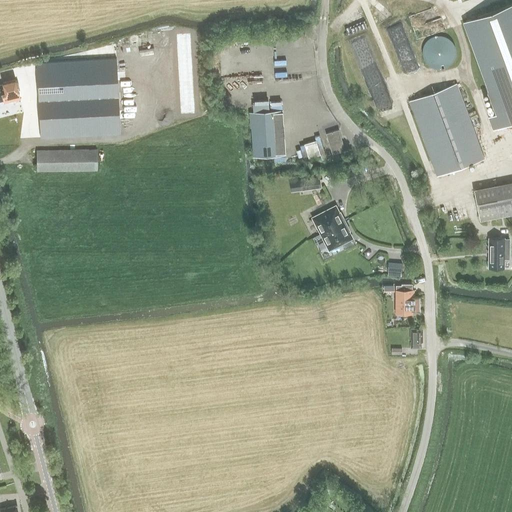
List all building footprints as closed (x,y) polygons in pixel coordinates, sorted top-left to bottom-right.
[(511,3),(466,21),(491,90),(487,92),(496,115),(488,117),(493,130),(511,122),(511,3)] [(432,30),(421,58),(448,69),(459,41),(432,30)] [(116,58),(36,63),(40,138),(120,134),(116,58)] [(20,98),(16,79),(3,82),(4,84),(0,84),(0,100),(4,100),(4,103),(20,98)] [(437,176),(483,159),(456,84),(409,101),(437,176)] [(252,104),(252,112),(269,111),(268,103),(254,103),(252,104)] [(253,156),(285,155),(282,110),(250,112),(250,123),(251,123),(253,156)] [(332,154),(345,150),(338,130),(326,134),(332,154)] [(302,142),(306,156),(321,152),(317,138),(302,142)] [(97,150),(36,150),(37,171),(97,170),(97,150)] [(299,177),(290,178),(292,192),(301,191),(320,188),(318,174),(299,177)] [(511,182),(474,190),(480,220),(511,214),(511,182)] [(313,218),(321,234),(345,221),(343,217),(341,218),(335,207),(313,218)] [(347,225),(345,221),(321,234),(329,249),(351,237),(345,226),(347,225)] [(504,268),(504,258),(509,259),(509,238),(504,238),(489,238),(488,267),(504,268)] [(412,310),(419,310),(419,297),(414,297),(414,290),(395,290),(396,314),(412,314),(412,310)] [(412,346),(421,346),(421,342),(422,342),(422,329),(411,329),(412,346)]
